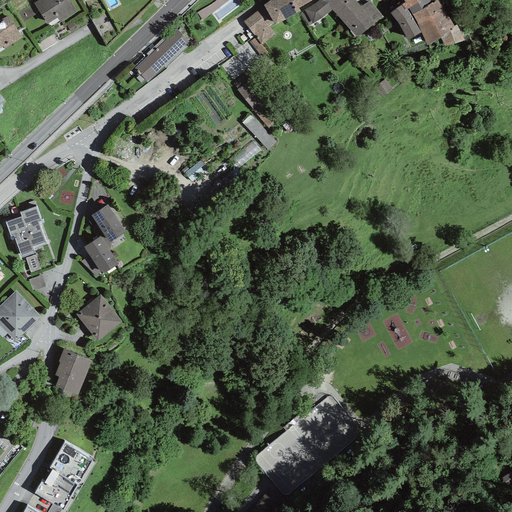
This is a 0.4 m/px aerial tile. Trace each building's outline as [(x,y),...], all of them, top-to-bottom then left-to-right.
[(37,0),(33,3),(47,24),(57,18),(59,22),(76,11),(69,0),(37,0)] [(270,0),(263,5),(264,6),(273,22),(275,25),(300,11),(298,8),(312,0),(270,0)] [(318,0),(304,9),(305,11),(300,14),(309,26),(322,18),(331,10),(356,37),(374,23),(361,6),(354,0),(318,0)] [(403,0),(405,3),(401,5),(405,10),(407,9),(409,8),(421,0),(403,0)] [(436,0),(421,0),(409,8),(412,15),(436,0)] [(444,11),(437,0),(436,0),(412,15),(418,24),(444,11)] [(369,1),(361,6),(374,23),(383,17),(369,1)] [(401,5),(390,13),(397,22),(408,39),(420,33),(407,9),(405,10),(401,5)] [(264,6),(243,22),(255,37),(261,45),(275,34),(268,25),(273,22),(264,6)] [(454,27),(444,11),(418,24),(427,45),(441,38),(450,32),(449,29),(454,27)] [(0,52),(23,37),(8,15),(0,20),(0,52)] [(67,26),(71,32),(76,29),(73,23),(67,26)] [(457,25),(454,27),(449,29),(450,32),(441,38),(444,46),(465,41),(457,25)] [(148,56),(134,68),(147,82),(163,66),(165,68),(187,48),(185,46),(189,42),(176,29),(165,40),(163,38),(146,54),(148,56)] [(255,37),(249,42),(262,58),(268,53),(261,45),(255,37)] [(269,145),(276,137),(251,111),(243,119),(269,145)] [(107,205),(91,215),(109,243),(126,232),(107,205)] [(20,212),(22,217),(33,246),(45,242),(38,222),(41,221),(37,207),(20,212)] [(34,251),(33,246),(22,217),(6,222),(10,236),(13,235),(20,256),(34,251)] [(100,236),(84,247),(90,256),(101,273),(102,275),(118,264),(100,236)] [(35,255),(25,259),(30,273),(41,269),(35,255)] [(101,273),(90,256),(80,262),(95,276),(101,273)] [(42,275),(28,279),(32,291),(46,287),(42,275)] [(40,317),(15,291),(0,305),(0,336),(2,338),(7,333),(15,342),(40,317)] [(122,322),(100,295),(75,314),(97,341),(122,322)] [(92,360),(63,349),(58,362),(59,362),(54,375),(58,377),(54,387),(78,396),(92,360)] [(34,493),(66,511),(96,461),(65,442),(49,468),(52,470),(44,484),(41,482),(34,493)] [(511,471),(502,478),(507,485),(511,482),(511,471)] [(268,490),(249,511),(273,511),(282,502),(268,490)]
